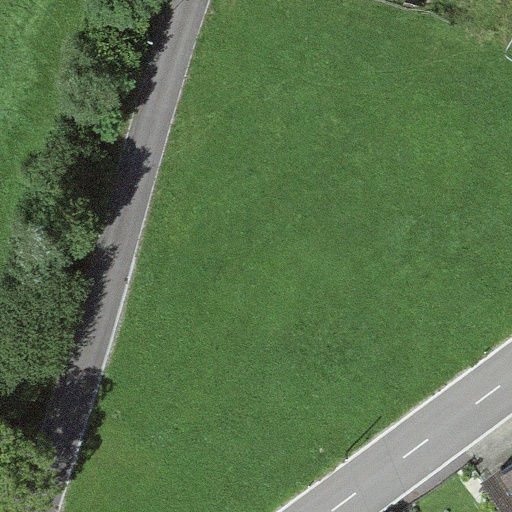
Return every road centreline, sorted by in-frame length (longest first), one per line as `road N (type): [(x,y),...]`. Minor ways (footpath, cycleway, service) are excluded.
road 1 (residential): [(39,511),(190,0)]
road 2 (tertiary): [(334,511),(511,380)]
